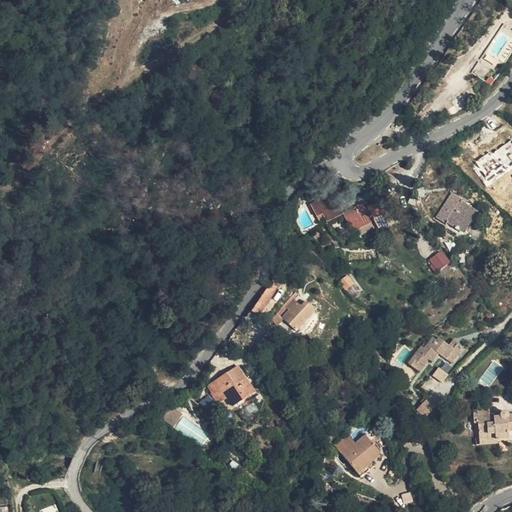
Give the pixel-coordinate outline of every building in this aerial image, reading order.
[(474,165),(487,184),(511,166),(511,141),(510,139),(474,165)] [(347,182),(340,177),(337,181),(344,186),(347,182)] [(468,230),(482,210),(458,194),(444,215),(468,230)] [(346,219),(341,211),(334,200),(316,212),(323,224),(329,220),(333,227),(346,219)] [(367,207),(351,219),(365,240),(384,227),(387,232),(397,225),(380,202),(374,207),(369,211),(367,207)] [(486,213),(482,210),(468,230),(473,234),(486,213)] [(442,250),(428,259),(436,271),(450,262),(442,250)] [(348,274),(339,280),(345,289),(354,283),(348,274)] [(253,309),(262,314),(279,284),(270,279),(253,309)] [(303,325),(323,304),(314,295),(309,300),(303,295),(288,312),(303,325)] [(50,323),(51,316),(37,312),(34,324),(44,327),(46,322),(50,323)] [(445,353),(452,360),(458,353),(462,357),(469,348),(464,345),(462,347),(458,342),(456,344),(447,337),(445,339),(441,336),(432,347),(428,344),(414,359),(425,368),(434,358),(438,361),(445,353)] [(462,338),(458,342),(462,347),(464,345),(467,342),(462,338)] [(452,360),(456,364),(460,360),(462,357),(458,353),(452,360)] [(262,385),(246,360),(214,378),(218,385),(216,386),(222,398),(232,392),(237,399),(262,385)] [(443,382),(447,374),(437,369),(433,376),(443,382)] [(437,399),(438,394),(433,390),(422,401),(437,399)] [(444,399),(442,398),(438,394),(437,399),(427,411),(429,412),(436,406),(444,399)] [(420,403),(427,411),(437,399),(422,401),(420,403)] [(478,401),(480,427),(505,426),(505,436),(511,436),(511,404),(506,404),(504,408),(494,409),(494,400),(478,401)] [(375,431),(382,438),(390,432),(381,422),(377,425),(379,427),(375,431)] [(505,426),(480,427),(480,437),(505,436),(505,426)] [(389,444),(382,438),(375,431),(371,427),(349,447),(366,465),(379,454),(389,444)] [(382,457),(379,454),(366,465),(369,468),(382,457)]
